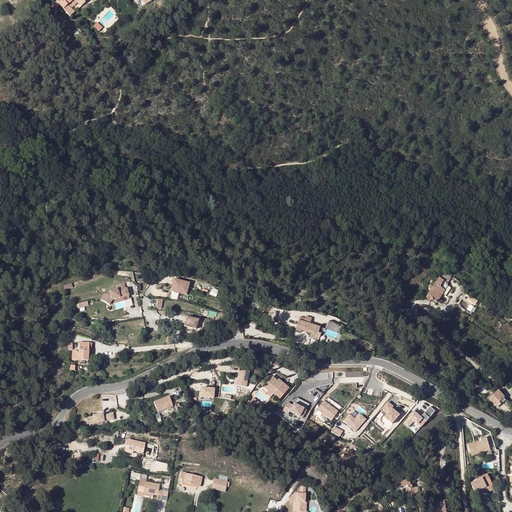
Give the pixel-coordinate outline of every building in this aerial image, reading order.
[(55,9),(58,7),(60,5),(70,16),(75,12),(68,5),(73,0),(75,0),(77,3),(80,0),(58,0),(50,8),(53,11),(55,9)] [(103,28),(97,22),(93,26),(99,32),(103,28)] [(451,279),(449,278),(443,273),(438,280),(433,288),(432,287),(431,286),(429,287),(429,289),(429,290),(431,291),(426,298),(431,301),(432,301),(433,300),(433,299),(432,298),(433,297),(438,300),(449,285),(447,284),(451,279)] [(189,284),(173,280),(170,291),(186,295),(189,284)] [(109,304),(111,301),(112,299),(118,297),(119,299),(128,296),(126,289),(117,291),(117,289),(110,291),(110,293),(104,295),(101,300),(109,304)] [(198,321),(186,318),(183,327),(195,330),(198,321)] [(318,334),(320,329),(310,325),(312,320),(306,318),(305,320),(300,318),(295,331),(301,333),(301,331),(302,329),(307,331),(307,333),(311,335),(309,338),(318,341),(320,335),(318,334)] [(88,361),(88,358),(89,344),(79,343),(79,352),(78,360),(88,361)] [(246,386),(249,371),(239,369),(236,385),(246,386)] [(272,395),(273,394),(279,400),(288,389),(282,384),(281,385),(276,381),(272,377),(263,387),(267,391),(272,395)] [(200,386),(200,397),(214,397),(215,387),(200,386)] [(499,402),(501,401),(504,398),(498,391),(490,399),(497,407),(501,404),(499,402)] [(154,402),(157,413),(173,407),(169,397),(154,402)] [(253,398),(250,402),(259,410),(262,406),(253,398)] [(308,405),(296,398),(292,406),(286,403),(282,412),(287,414),(288,412),(301,419),(308,405)] [(316,411),(331,421),(337,412),(323,402),(316,411)] [(384,418),(392,424),(399,415),(391,409),(393,407),(387,402),(381,409),(387,414),(384,418)] [(413,412),(403,423),(408,427),(412,422),(414,422),(421,427),(425,422),(426,422),(435,411),(429,407),(420,418),(413,412)] [(103,413),(93,415),(94,417),(87,418),(88,424),(114,419),(113,413),(103,415),(103,413)] [(343,422),(356,431),(365,419),(358,413),(354,419),(348,414),(343,422)] [(335,426),(332,432),(341,436),(344,430),(335,426)] [(468,445),(471,454),(489,448),(486,438),(481,440),(481,441),(468,445)] [(127,440),(125,449),(133,451),(143,453),(145,444),(127,440)] [(490,450),(489,448),(471,454),(472,456),(490,450)] [(202,477),(186,473),(185,477),(184,483),(200,486),(202,477)] [(482,478),(471,484),(475,493),(492,485),(487,474),(481,477),(482,478)] [(410,477),(391,479),(391,487),(406,486),(407,498),(412,498),(412,500),(417,500),(416,488),(411,489),(412,488),(412,487),(412,486),(411,485),(410,477)] [(146,479),(140,478),(139,480),(138,487),(144,488),(144,493),(153,495),(158,495),(157,500),(161,500),(162,491),(159,490),(160,485),(146,482),(146,479)] [(214,479),(212,489),(225,492),(227,482),(214,479)] [(305,495),(296,494),(296,503),(297,503),(296,511),(306,511),(306,503),(305,503),(305,495)] [(448,511),(447,503),(433,505),(433,511),(448,511)]
